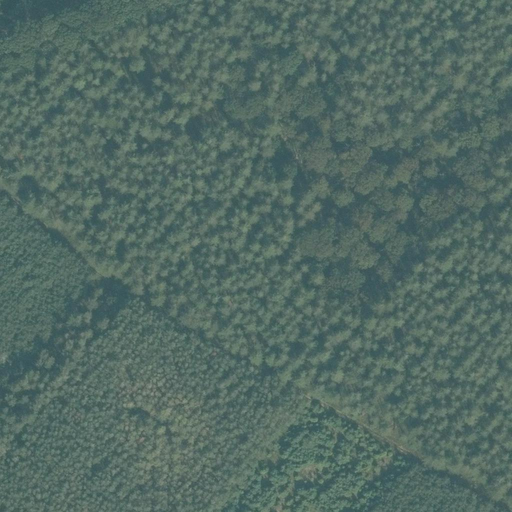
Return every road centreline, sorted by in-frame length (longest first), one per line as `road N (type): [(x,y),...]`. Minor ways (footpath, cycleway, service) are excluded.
road 1 (track): [(0,190),(180,315),(511,511)]
road 2 (track): [(0,52),(110,0)]
